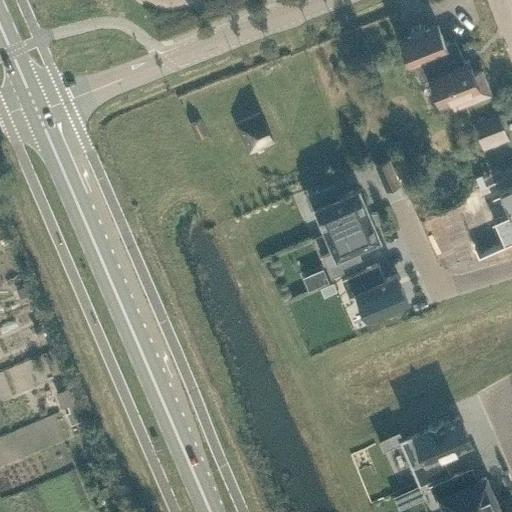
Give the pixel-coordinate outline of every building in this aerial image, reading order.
[(420,80),(429,76),(440,102),(464,93),(467,101),(490,92),(481,69),(473,73),(468,59),(464,60),(455,38),(445,42),(438,24),(425,29),(423,25),(419,23),(412,26),(410,30),(411,34),(399,39),(408,64),(413,63),(420,80)] [(260,111),(235,122),(249,152),(274,140),(260,111)] [(499,114),(474,123),(483,146),(508,136),(499,114)] [(200,118),(190,123),(197,137),(207,132),(200,118)] [(400,181),(389,157),(376,163),(387,187),(400,181)] [(511,210),(511,215),(498,222),(509,245),(511,242),(511,185),(503,190),(511,210)] [(326,231),(370,212),(359,186),(315,205),(326,231)] [(381,235),(370,212),(326,231),(334,248),(323,253),(332,274),(363,260),(357,246),(381,235)] [(486,234),(475,239),(479,247),(478,247),(483,256),(494,251),(486,234)] [(357,291),(368,318),(409,301),(397,273),(386,278),(379,261),(342,277),(349,295),(357,291)] [(414,467),(413,467),(419,482),(449,470),(443,456),(471,444),(459,414),(444,421),(443,419),(428,425),(429,427),(414,434),(427,464),(415,469),(414,467)] [(448,511),(464,511),(495,499),(485,475),(474,480),(468,467),(430,484),(436,498),(441,496),(448,511)] [(418,484),(408,488),(412,499),(423,495),(418,484)] [(500,511),(495,499),(464,511),(500,511)]
